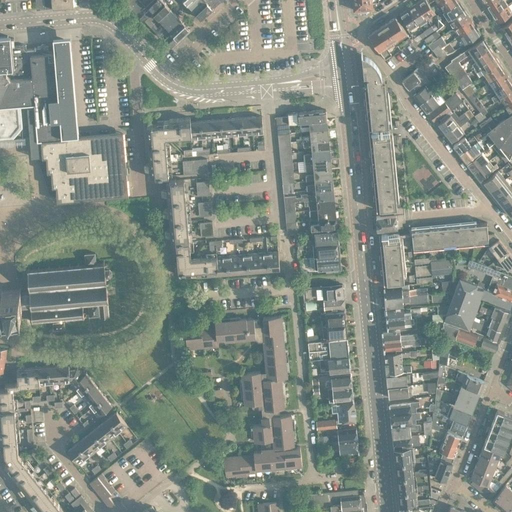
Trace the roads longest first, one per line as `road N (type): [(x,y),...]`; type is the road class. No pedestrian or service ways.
road 1 (tertiary): [(387,511),(345,86)]
road 2 (residential): [(404,0),(364,24),(362,38),(490,210)]
road 3 (residential): [(291,290),(266,87)]
road 4 (residential): [(312,480),(291,290)]
road 5 (residential): [(132,511),(231,437),(225,377)]
road 6 (tertiary): [(266,87),(184,88),(142,56)]
